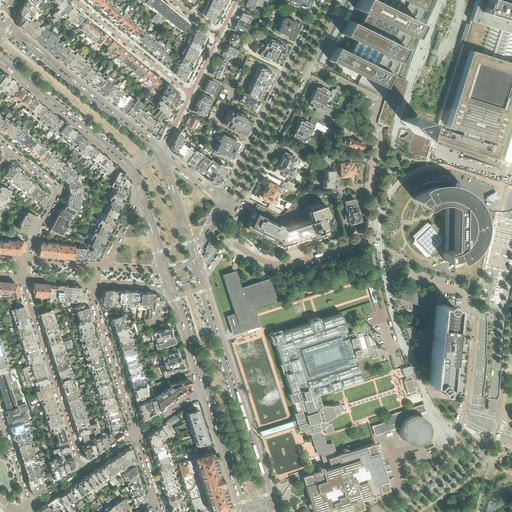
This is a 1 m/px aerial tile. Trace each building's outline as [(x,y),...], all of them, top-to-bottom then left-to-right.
[(21,29),(31,17),(36,10),(37,10),(25,0),(17,15),(16,22),(18,23),(17,26),(21,29)] [(44,11),(45,9),(39,4),(38,3),(34,0),(24,0),(25,0),(37,10),(36,9),(38,6),(44,11)] [(47,2),(44,0),(34,0),(38,3),(39,4),(45,9),(49,4),(47,2)] [(64,0),(60,0),(55,6),(53,9),(55,11),(52,15),(54,18),(58,13),(66,3),(64,1),(64,0)] [(100,10),(101,10),(109,0),(101,0),(97,6),(99,8),(99,9),(100,10)] [(106,14),(114,4),(109,0),(101,10),(106,14)] [(180,22),(183,18),(181,17),(172,9),(171,9),(170,8),(171,7),(167,4),(166,5),(165,4),(165,3),(160,0),(158,0),(155,4),(153,2),(150,6),(152,8),(157,12),(156,13),(157,13),(155,15),(151,20),(159,26),(163,21),(162,21),(164,19),(173,26),(175,28),(176,28),(179,24),(177,23),(178,21),(180,22)] [(222,6),(222,4),(213,0),(209,0),(209,1),(208,0),(206,3),(207,4),(219,10),(220,8),(222,7),(222,6)] [(247,0),(248,0),(245,6),(251,10),(251,8),(253,3),(260,6),(262,0),(247,0)] [(281,0),(304,11),(305,8),(309,1),(309,0),(281,0)] [(336,46),(329,60),(361,76),(357,85),(394,104),(399,107),(400,106),(405,87),(431,0),(374,0),(374,1),(371,0),(358,0),(354,8),(364,13),(358,25),(348,20),(342,34),(355,41),(349,53),(336,46)] [(511,0),(431,0),(405,87),(400,106),(403,107),(411,109),(421,112),(433,116),(432,119),(431,123),(424,145),(429,147),(432,139),(433,139),(434,139),(437,140),(444,142),(448,144),(464,149),(478,153),(482,155),(486,156),(492,158),(495,159),(497,159),(511,112),(511,0)] [(63,17),(72,6),(69,4),(68,5),(66,3),(58,13),(54,18),(53,19),(51,21),(54,24),(55,21),(61,15),(63,17)] [(111,17),(111,18),(119,8),(114,4),(106,14),(108,16),(108,17),(109,17),(111,17)] [(219,10),(207,4),(206,7),(205,6),(203,9),(204,9),(217,15),(217,13),(219,13),(220,11),(219,10)] [(63,17),(68,21),(71,16),(75,17),(79,13),(74,9),(74,8),(72,6),(63,17)] [(115,21),(123,11),(119,8),(111,18),(115,21)] [(217,15),(204,9),(203,12),(202,11),(201,14),(213,23),(215,19),(216,19),(217,17),(217,15)] [(120,25),(128,15),(123,11),(115,21),(117,23),(118,24),(119,25),(120,25)] [(65,25),(65,26),(67,27),(71,23),(75,27),(84,16),(81,14),(80,14),(79,13),(75,17),(71,16),(68,21),(65,25)] [(248,23),(251,17),(242,13),(240,17),(237,16),(236,17),(239,19),(248,23)] [(120,25),(125,29),(133,19),(128,15),(120,25)] [(295,28),(297,24),(296,23),(296,22),(296,21),(295,21),(294,21),(293,21),(292,21),(284,17),(284,16),(284,15),(283,15),(282,15),(282,16),(281,16),(281,17),(282,18),(281,19),(280,18),(274,30),(281,33),(290,38),(293,32),(294,31),(294,30),(295,30),(295,29),(295,28)] [(28,35),(38,23),(31,17),(21,29),(28,35)] [(79,34),(89,23),(89,22),(84,18),(75,29),(80,33),(79,34)] [(179,24),(176,28),(178,29),(181,32),(187,24),(188,23),(184,20),(182,19),(183,18),(180,22),(178,21),(177,23),(179,24)] [(129,33),(137,23),(133,19),(125,29),(127,31),(127,32),(128,33),(129,33)] [(235,28),(234,30),(242,34),(243,32),(247,25),(238,21),(234,28),(235,28)] [(33,39),(43,27),(38,23),(28,35),(31,37),(32,37),(34,38),(33,39)] [(83,38),(93,26),(89,23),(79,34),(83,38)] [(129,33),(134,36),(142,27),(137,23),(129,33)] [(87,41),(97,30),(93,26),(83,38),(87,41)] [(40,45),(50,33),(43,27),(33,39),(36,42),(38,41),(39,42),(38,43),(40,45)] [(134,36),(138,40),(146,31),(142,27),(134,36)] [(193,36),(205,42),(206,39),(205,38),(206,36),(197,28),(196,28),(193,36)] [(91,44),(100,33),(97,30),(87,41),(91,44)] [(143,44),(151,35),(146,31),(138,40),(143,44)] [(47,50),(57,38),(50,33),(40,45),(44,48),(47,50)] [(100,33),(91,44),(92,43),(97,47),(101,42),(101,44),(104,47),(106,46),(107,46),(112,41),(106,36),(102,33),(101,33),(100,33)] [(235,45),(238,38),(237,38),(238,35),(233,34),(232,36),(231,35),(228,41),(229,42),(228,44),(232,46),(233,44),(235,45)] [(143,44),(148,48),(152,43),(155,38),(151,35),(143,44)] [(203,45),(205,42),(193,36),(191,39),(189,38),(188,40),(201,47),(202,45),(203,45)] [(262,44),(282,54),(283,51),(284,51),(286,48),(285,48),(285,47),(279,44),(279,43),(276,41),(275,41),(274,41),(266,37),(264,41),(262,44)] [(47,50),(53,55),(62,43),(64,41),(65,39),(65,38),(61,42),(57,38),(47,50)] [(152,51),(160,42),(155,38),(152,43),(148,48),(152,51)] [(201,47),(188,40),(184,39),(183,41),(186,43),(188,44),(187,47),(199,53),(201,50),(200,49),(201,47)] [(110,54),(116,45),(114,44),(114,43),(112,41),(107,46),(106,48),(108,50),(105,53),(108,56),(110,54)] [(152,51),(157,55),(165,46),(160,42),(152,51)] [(59,60),(69,48),(62,43),(53,55),(59,60)] [(282,54),(262,44),(260,43),(259,44),(258,46),(258,47),(257,47),(256,50),(255,49),(253,52),(255,53),(254,53),(259,55),(259,56),(260,57),(261,57),(261,56),(262,57),(262,58),(262,59),(265,60),(265,59),(266,59),(270,61),(272,62),(273,62),(277,64),(278,63),(279,63),(279,62),(279,61),(280,61),(280,60),(280,59),(282,54)] [(233,58),(237,50),(228,45),(226,44),(226,45),(224,44),(223,46),(225,47),(223,52),(222,56),(228,59),(230,56),(233,58)] [(115,59),(122,50),(120,48),(120,47),(118,45),(117,46),(117,45),(116,45),(110,54),(113,56),(112,57),(114,59),(115,59)] [(162,59),(168,51),(164,47),(165,46),(157,55),(162,59)] [(198,56),(199,53),(187,47),(186,50),(184,49),(182,51),(196,58),(197,56),(198,56)] [(65,64),(74,53),(69,48),(59,60),(62,63),(64,63),(65,64)] [(116,60),(120,63),(127,54),(127,53),(125,51),(124,52),(122,50),(115,59),(114,59),(113,60),(111,62),(111,63),(112,64),(114,61),(115,62),(116,60)] [(196,58),(182,51),(181,54),(183,55),(182,58),(194,64),(195,61),(195,60),(196,58)] [(69,67),(71,69),(80,57),(74,53),(65,64),(65,65),(68,67),(69,67)] [(125,68),(133,58),(132,58),(133,57),(130,56),(127,54),(120,63),(125,68)] [(76,73),(85,61),(80,57),(71,69),(71,70),(73,71),(74,71),(76,73)] [(215,63),(225,68),(224,67),(225,64),(228,65),(231,66),(231,65),(231,64),(221,59),(218,57),(217,59),(216,59),(215,62),(215,63)] [(125,68),(131,72),(138,63),(138,62),(136,60),(135,60),(133,58),(125,68)] [(194,64),(182,58),(180,61),(178,60),(177,62),(190,69),(191,67),(192,67),(194,64)] [(17,60),(14,64),(21,69),(22,70),(25,66),(17,60)] [(82,77),(91,66),(85,61),(76,73),(76,74),(78,76),(80,76),(82,77)] [(189,71),(190,69),(177,62),(175,65),(177,66),(176,68),(176,69),(188,75),(190,72),(189,71)] [(139,78),(146,69),(143,67),(144,67),(140,64),(138,63),(131,72),(137,78),(134,81),(135,82),(139,78)] [(225,68),(215,63),(214,65),(212,68),(213,68),(212,68),(223,73),(225,68)] [(85,80),(87,82),(96,70),(98,68),(93,64),(91,66),(82,77),(82,79),(84,80),(85,80)] [(254,77),(267,83),(268,81),(269,81),(271,78),(270,77),(272,73),(271,72),(271,71),(269,69),(267,70),(264,69),(265,68),(261,66),(260,67),(259,66),(254,76),(254,77)] [(187,77),(188,75),(176,69),(176,68),(174,67),(172,71),(175,72),(174,74),(184,82),(186,78),(187,77)] [(221,78),(223,73),(212,68),(211,70),(209,73),(210,73),(210,74),(217,77),(219,78),(221,78)] [(143,83),(151,73),(149,71),(147,69),(147,70),(146,69),(139,78),(143,80),(142,81),(143,83)] [(92,86),(102,75),(96,70),(87,82),(87,83),(89,85),(91,85),(92,86)] [(146,83),(149,86),(152,83),(156,77),(156,76),(154,74),(153,75),(151,73),(143,83),(145,84),(146,83)] [(0,93),(2,91),(0,89),(8,79),(9,77),(6,75),(5,76),(3,74),(3,75),(0,78),(0,93)] [(96,89),(98,90),(107,79),(102,75),(92,86),(93,88),(94,89),(96,89)] [(250,84),(250,85),(263,92),(264,90),(265,90),(265,89),(268,83),(267,83),(254,77),(250,85),(250,84)] [(5,93),(14,83),(14,82),(11,80),(10,80),(8,79),(0,89),(2,91),(5,93)] [(103,95),(112,84),(107,79),(98,90),(98,92),(100,94),(101,93),(103,95)] [(221,86),(216,83),(209,80),(203,91),(215,97),(221,86)] [(109,99),(118,88),(119,87),(122,83),(120,81),(117,84),(115,86),(112,84),(103,95),(103,96),(105,98),(107,98),(109,99)] [(5,98),(8,101),(19,87),(20,86),(16,83),(15,84),(14,83),(5,93),(7,95),(5,98)] [(165,90),(176,98),(177,99),(178,97),(178,95),(177,95),(178,93),(167,84),(165,87),(167,88),(165,90)] [(250,85),(245,94),(258,101),(259,99),(261,99),(262,96),(261,95),(262,95),(262,94),(263,93),(263,92),(250,85)] [(340,93),(343,88),(336,85),(334,90),(337,92),(340,93)] [(314,90),(312,94),(325,101),(328,102),(330,98),(329,97),(330,94),(330,93),(330,92),(326,90),(326,89),(321,87),(319,86),(318,88),(317,87),(316,88),(315,89),(314,90)] [(19,100),(25,92),(25,91),(24,90),(23,89),(22,89),(19,87),(8,101),(9,102),(12,98),(14,99),(15,97),(19,100)] [(112,102),(114,104),(123,92),(125,90),(123,88),(121,91),(118,88),(109,99),(109,101),(111,102),(112,102)] [(174,100),(176,98),(165,90),(164,89),(162,92),(163,94),(162,95),(173,104),(174,104),(175,102),(175,101),(174,100)] [(258,101),(245,94),(243,94),(245,91),(240,89),(239,92),(236,99),(235,102),(243,105),(243,107),(247,109),(248,107),(250,108),(251,109),(253,110),(254,108),(255,105),(256,106),(258,105),(259,102),(258,101)] [(23,107),(31,97),(31,96),(31,95),(29,94),(28,94),(25,92),(19,100),(17,102),(15,104),(16,105),(16,104),(18,103),(23,107)] [(117,106),(119,108),(128,97),(123,92),(114,104),(114,105),(116,106),(117,106)] [(201,93),(198,99),(210,105),(213,99),(209,97),(201,93)] [(316,109),(312,116),(320,119),(327,123),(336,127),(337,125),(338,123),(327,117),(331,109),(323,105),(322,105),(325,101),(312,94),(309,99),(310,99),(309,102),(309,103),(310,104),(309,105),(311,106),(316,109)] [(171,106),(173,104),(162,95),(161,95),(159,97),(161,99),(159,101),(170,110),(171,110),(172,108),(172,107),(171,106)] [(28,112),(37,102),(35,100),(35,99),(33,97),(31,97),(23,107),(23,108),(28,112)] [(130,118),(140,106),(141,104),(135,99),(134,101),(128,97),(119,108),(121,109),(121,111),(130,118)] [(197,98),(195,104),(196,104),(196,105),(196,106),(206,111),(210,113),(214,106),(210,105),(198,99),(197,98)] [(28,112),(33,117),(42,106),(40,105),(40,103),(38,101),(37,102),(28,112)] [(170,110),(159,101),(158,101),(156,104),(157,104),(156,106),(160,110),(162,111),(166,115),(167,116),(167,115),(168,115),(169,114),(169,112),(168,111),(170,110)] [(385,101),(377,123),(389,127),(387,135),(398,138),(410,142),(409,144),(408,148),(409,151),(411,153),(412,154),(419,156),(426,158),(429,147),(424,145),(431,123),(432,119),(433,116),(421,112),(411,109),(403,107),(400,106),(399,106),(398,105),(398,106),(398,107),(386,101),(385,101)] [(39,121),(48,110),(46,109),(46,108),(44,106),(42,106),(33,117),(39,121)] [(136,121),(145,110),(140,106),(130,118),(133,120),(134,120),(136,121)] [(203,117),(206,111),(196,106),(195,106),(192,111),(196,113),(197,115),(198,116),(199,115),(203,117)] [(39,121),(44,126),(47,122),(53,115),(51,113),(51,112),(49,110),(48,110),(39,121)] [(140,124),(141,126),(150,115),(145,110),(136,121),(136,123),(138,125),(140,124)] [(145,129),(147,130),(156,119),(162,111),(160,110),(154,116),(155,117),(154,117),(150,115),(141,126),(142,127),(144,129),(145,129)] [(248,124),(250,120),(243,116),(244,116),(237,113),(230,110),(227,115),(227,114),(224,119),(225,120),(223,122),(222,125),(229,128),(228,128),(236,132),(236,131),(238,132),(243,134),(244,132),(245,130),(246,130),(249,125),(248,124)] [(166,115),(162,111),(156,119),(147,130),(147,132),(148,133),(150,133),(152,134),(151,135),(154,137),(156,137),(156,136),(158,136),(159,134),(158,133),(160,129),(161,129),(162,127),(161,127),(161,126),(161,123),(159,122),(163,117),(164,118),(166,115)] [(44,126),(50,130),(56,122),(58,119),(57,118),(57,116),(54,115),(53,115),(47,122),(44,126)] [(193,129),(199,118),(194,116),(193,118),(189,116),(184,125),(193,129)] [(295,128),(307,134),(309,136),(310,135),(311,136),(311,135),(312,135),(313,133),(313,132),(313,131),(312,130),(314,127),(314,126),(316,122),(318,123),(321,125),(325,127),(327,123),(320,119),(312,116),(311,118),(309,123),(307,122),(307,121),(305,119),(304,121),(300,119),(299,119),(297,123),(297,124),(297,125),(296,126),(295,128)] [(5,118),(3,119),(0,123),(0,132),(1,132),(10,122),(5,118)] [(56,134),(65,123),(60,119),(58,119),(56,122),(50,130),(55,134),(56,134)] [(7,135),(8,135),(15,125),(11,121),(10,122),(1,132),(4,134),(5,134),(7,135)] [(70,127),(65,123),(56,134),(60,137),(57,141),(58,142),(70,127)] [(12,139),(21,129),(16,125),(15,125),(8,135),(9,136),(9,137),(12,139)] [(62,139),(67,143),(76,132),(70,127),(58,142),(59,143),(62,139)] [(219,128),(214,139),(217,141),(218,141),(217,144),(226,149),(228,146),(235,149),(236,147),(237,147),(238,145),(238,144),(238,143),(238,142),(235,140),(233,140),(232,140),(220,134),(220,135),(219,134),(222,129),(219,128)] [(305,138),(307,134),(295,128),(294,130),(293,132),(293,133),(291,134),(290,136),(291,137),(294,139),(304,144),(305,143),(304,142),(306,138),(305,138)] [(363,144),(362,144),(362,143),(359,142),(358,142),(358,140),(353,138),(352,140),(348,139),(350,130),(344,128),(341,135),(346,137),(345,140),(345,139),(344,143),(344,144),(346,145),(351,147),(350,148),(351,148),(351,149),(354,150),(354,149),(355,150),(356,148),(359,149),(360,149),(361,148),(362,149),(363,144)] [(16,141),(18,143),(26,133),(21,129),(12,139),(15,142),(16,141)] [(173,153),(174,153),(183,142),(185,140),(181,137),(182,136),(182,134),(178,131),(172,143),(173,144),(171,146),(172,148),(172,149),(172,151),(174,152),(173,153)] [(69,151),(81,136),(76,132),(67,143),(71,146),(68,150),(69,151)] [(22,148),(31,137),(26,133),(18,143),(19,144),(20,146),(22,148)] [(87,141),(81,136),(69,151),(70,151),(73,148),(77,151),(87,141)] [(28,151),(36,141),(31,137),(22,148),(25,150),(26,150),(28,151)] [(30,154),(32,156),(40,145),(36,141),(28,151),(29,152),(30,154)] [(83,156),(91,146),(89,144),(90,143),(87,141),(77,151),(80,154),(82,155),(79,159),(80,160),(83,156)] [(210,141),(210,142),(212,143),(212,145),(216,147),(215,147),(214,151),(221,155),(221,154),(222,155),(222,154),(230,159),(233,153),(234,153),(236,150),(236,149),(235,149),(228,146),(226,149),(217,144),(212,141),(211,141),(210,141)] [(179,158),(189,146),(183,142),(174,153),(179,158)] [(179,158),(185,162),(194,151),(191,148),(192,147),(192,146),(190,144),(189,146),(179,158)] [(38,159),(46,149),(47,147),(45,145),(44,147),(40,145),(32,156),(35,158),(36,158),(38,159)] [(88,161),(97,150),(95,149),(95,147),(93,146),(91,146),(83,156),(86,159),(87,160),(86,160),(82,164),(85,165),(88,161)] [(185,162),(190,166),(203,150),(201,148),(197,152),(196,153),(194,151),(185,162)] [(42,164),(51,153),(46,149),(38,159),(40,161),(40,162),(42,164)] [(94,166),(103,155),(101,153),(100,152),(98,150),(97,150),(88,161),(91,164),(92,163),(93,163),(90,167),(92,168),(94,166)] [(199,172),(209,159),(211,156),(203,150),(190,166),(194,169),(195,168),(199,172)] [(46,166),(48,167),(56,157),(57,156),(60,152),(59,152),(55,156),(51,153),(42,164),(45,166),(46,166)] [(279,161),(294,168),(295,169),(299,160),(293,157),(294,157),(290,155),(290,156),(284,153),(283,153),(282,154),(281,155),(281,156),(279,161)] [(100,169),(108,159),(106,158),(106,156),(104,155),(103,155),(94,166),(97,168),(98,167),(100,169)] [(52,172),(61,161),(56,157),(48,167),(50,169),(50,170),(52,172)] [(114,179),(113,180),(127,186),(129,182),(128,179),(127,179),(127,177),(124,172),(122,170),(120,168),(115,164),(114,164),(112,162),(112,161),(109,159),(108,159),(100,169),(100,170),(99,170),(100,172),(101,173),(103,173),(103,172),(105,173),(102,177),(103,178),(105,175),(111,169),(117,172),(116,175),(115,175),(113,178),(114,179)] [(207,177),(218,164),(216,162),(215,163),(209,159),(199,172),(203,174),(203,173),(207,177)] [(58,176),(59,175),(66,165),(61,161),(52,172),(55,174),(56,174),(58,176)] [(293,171),(294,168),(279,161),(277,165),(276,165),(275,167),(276,168),(276,169),(278,170),(281,172),(285,175),(284,177),(288,179),(290,176),(293,177),(296,172),(294,171),(293,171)] [(62,180),(73,172),(71,169),(67,166),(69,164),(68,163),(66,165),(67,165),(66,166),(66,165),(59,175),(60,176),(60,177),(62,180)] [(353,173),(353,166),(351,166),(351,163),(339,163),(340,177),(342,177),(342,178),(346,178),(346,177),(350,176),(351,175),(351,173),(353,173)] [(8,180),(16,169),(14,167),(13,167),(10,164),(3,176),(8,180)] [(218,164),(207,177),(206,178),(206,180),(209,181),(210,181),(216,186),(217,185),(219,183),(219,182),(219,181),(220,180),(221,180),(222,177),(222,176),(223,174),(224,173),(226,169),(226,167),(222,165),(220,166),(218,164)] [(13,184),(21,174),(19,172),(19,171),(16,169),(8,180),(11,182),(9,183),(10,184),(7,189),(8,189),(13,184)] [(332,171),(328,172),(328,170),(324,170),(324,179),(322,179),(323,187),(331,187),(331,179),(333,179),(332,171)] [(66,182),(66,183),(82,176),(81,174),(78,175),(78,177),(77,177),(75,174),(73,172),(62,180),(64,182),(65,182),(66,182)] [(13,184),(17,187),(26,177),(24,175),(22,175),(21,174),(13,184)] [(66,186),(67,189),(80,185),(80,182),(79,182),(78,179),(79,178),(79,179),(83,177),(82,176),(66,183),(67,184),(66,186)] [(22,191),(30,181),(29,180),(29,179),(26,177),(17,187),(22,191)] [(112,182),(110,186),(125,193),(127,189),(126,188),(127,186),(113,180),(112,182)] [(22,191),(27,195),(36,184),(33,183),(32,183),(30,181),(22,191)] [(265,188),(265,190),(277,196),(279,192),(280,193),(282,194),(284,191),(286,188),(288,189),(288,188),(290,189),(291,186),(286,183),(285,186),(284,188),(281,187),(280,189),(278,188),(279,186),(273,183),(272,185),(268,183),(267,186),(265,187),(265,188)] [(32,199),(40,189),(38,188),(38,186),(36,184),(27,195),(32,199)] [(12,191),(8,189),(7,189),(4,187),(0,185),(0,192),(8,197),(12,191)] [(81,190),(80,185),(67,189),(67,192),(69,193),(68,194),(87,194),(87,192),(82,192),(81,190)] [(125,193),(110,186),(108,185),(107,186),(111,188),(113,189),(110,194),(123,200),(125,197),(124,195),(125,193)] [(458,255),(461,253),(464,251),(467,248),(469,245),(472,241),(473,238),(474,234),(475,231),(476,227),(476,223),(475,219),(475,215),(474,212),(472,208),(470,205),(469,203),(466,200),(464,197),(461,195),(457,193),(454,191),(452,190),(449,189),(445,188),(441,188),(438,188),(435,188),(431,189),(427,190),(424,192),(421,193),(418,195),(414,198),(413,199),(419,205),(420,203),(421,204),(421,205),(423,207),(425,209),(427,207),(429,206),(432,204),(435,204),(438,203),(441,203),(442,203),(445,204),(445,214),(445,236),(432,223),(429,225),(428,224),(412,238),(413,239),(413,240),(412,240),(427,256),(428,254),(431,257),(441,246),(444,244),(445,244),(444,250),(443,250),(444,252),(443,253),(443,260),(447,260),(451,259),(453,258),(453,259),(452,259),(454,267),(459,266),(463,264),(458,255)] [(37,203),(46,192),(43,190),(42,191),(40,189),(32,199),(34,201),(34,202),(36,204),(37,203)] [(277,196),(265,190),(264,191),(263,191),(263,192),(263,193),(263,194),(262,196),(261,197),(265,199),(265,201),(270,204),(268,207),(269,208),(275,211),(276,208),(274,207),(276,204),(275,204),(277,200),(275,200),(277,196)] [(338,191),(332,192),(334,201),(339,199),(339,198),(342,197),(341,193),(338,193),(338,191)] [(0,199),(6,203),(8,197),(0,192),(0,199)] [(48,194),(46,192),(37,203),(43,208),(49,197),(48,196),(48,194)] [(123,200),(110,194),(106,192),(106,193),(110,195),(109,196),(110,197),(109,201),(121,207),(123,204),(122,202),(123,200)] [(495,200),(492,193),(485,197),(486,198),(485,199),(487,202),(488,202),(489,203),(495,200)] [(66,199),(79,202),(80,196),(87,196),(87,194),(68,194),(68,195),(67,196),(66,199)] [(78,206),(79,202),(66,199),(65,202),(66,203),(65,205),(76,210),(78,206)] [(118,214),(121,207),(109,201),(106,199),(105,200),(108,202),(105,207),(117,213),(118,214)] [(358,216),(355,204),(354,200),(354,199),(343,201),(346,214),(344,215),(345,219),(347,219),(349,224),(350,224),(351,225),(352,224),(353,224),(354,223),(353,222),(354,222),(359,221),(359,219),(360,218),(360,216),(358,215),(358,216)] [(117,213),(105,207),(100,204),(100,206),(102,207),(105,208),(102,213),(114,219),(116,219),(117,216),(116,215),(117,213)] [(331,235),(326,221),(322,222),(322,220),(323,219),(322,217),(329,215),(327,210),(326,210),(324,204),(320,206),(319,204),(309,207),(310,209),(307,210),(306,213),(308,219),(310,220),(311,219),(311,221),(308,222),(308,221),(302,223),(301,221),(282,227),(280,226),(280,225),(260,216),(261,215),(260,213),(255,211),(253,211),(252,210),(250,209),(248,213),(252,215),(247,224),(246,224),(245,226),(245,228),(257,233),(256,234),(257,235),(257,236),(261,238),(262,237),(263,238),(263,237),(277,243),(277,245),(279,245),(281,245),(284,247),(288,245),(288,243),(290,243),(292,242),(292,244),(293,243),(296,244),(297,242),(306,239),(308,243),(317,240),(318,240),(328,236),(331,235)] [(61,210),(72,215),(72,216),(73,216),(76,210),(65,205),(64,206),(63,207),(61,210)] [(58,213),(57,215),(69,221),(69,220),(70,220),(72,216),(72,215),(61,210),(60,209),(59,210),(58,211),(58,213)] [(20,226),(18,229),(20,230),(21,230),(22,231),(23,232),(28,234),(29,234),(37,218),(29,213),(23,210),(19,219),(22,220),(19,225),(20,226)] [(114,219),(102,213),(99,211),(98,212),(102,214),(99,219),(111,226),(112,225),(114,223),(113,221),(114,219)] [(50,229),(51,230),(56,233),(58,234),(60,235),(62,232),(63,232),(67,224),(66,224),(68,221),(69,221),(57,215),(50,229)] [(111,226),(99,219),(94,216),(93,218),(97,220),(96,221),(94,225),(108,232),(109,232),(111,229),(110,228),(111,226)] [(108,232),(94,225),(93,224),(92,225),(96,227),(93,232),(105,238),(106,238),(108,235),(107,234),(108,232)] [(104,240),(105,238),(93,232),(89,230),(88,231),(93,233),(92,235),(90,234),(88,238),(103,245),(105,241),(104,240)] [(100,251),(103,245),(88,238),(86,236),(85,237),(89,240),(87,244),(87,245),(93,248),(100,251)] [(16,239),(15,241),(14,254),(19,254),(25,244),(16,239)] [(0,241),(0,247),(0,253),(14,254),(15,241),(0,240),(0,241)] [(213,248),(215,244),(209,241),(207,245),(205,249),(208,251),(212,252),(213,248)] [(37,256),(55,257),(55,245),(56,245),(56,244),(39,243),(38,244),(37,256)] [(72,259),(73,248),(73,246),(56,245),(55,245),(55,257),(55,258),(72,259)] [(97,257),(100,251),(93,248),(91,251),(87,251),(86,260),(97,261),(98,259),(97,257)] [(233,271),(222,275),(229,297),(236,320),(232,322),(231,322),(235,334),(235,332),(236,331),(240,330),(244,329),(257,324),(258,324),(255,315),(255,314),(254,314),(252,307),(259,305),(261,305),(262,304),(275,300),(275,301),(276,301),(269,280),(267,281),(267,280),(265,281),(264,281),(264,282),(263,282),(263,281),(262,281),(260,281),(243,287),(239,288),(237,281),(234,270),(233,270),(233,271)] [(0,281),(0,295),(7,296),(8,298),(7,299),(8,302),(9,301),(8,298),(19,295),(17,285),(14,283),(13,283),(0,281)] [(33,296),(39,297),(40,284),(32,283),(31,292),(33,292),(33,296)] [(47,298),(48,286),(48,284),(40,284),(39,297),(40,297),(47,298)] [(373,284),(368,286),(373,302),(378,301),(373,284)] [(47,300),(54,300),(55,285),(51,285),(50,286),(48,286),(47,298),(47,300)] [(67,309),(68,287),(67,286),(61,286),(60,301),(66,301),(66,305),(66,309),(67,309)] [(69,302),(74,302),(75,287),(72,286),(71,287),(68,287),(67,309),(68,306),(69,306),(69,302)] [(402,286),(397,299),(426,308),(430,294),(402,286)] [(83,304),(85,305),(88,306),(87,302),(83,289),(81,289),(80,302),(81,302),(80,305),(83,304)] [(109,305),(116,305),(117,291),(116,290),(114,289),(112,290),(112,291),(110,290),(109,305)] [(109,305),(110,290),(107,290),(105,290),(103,292),(102,297),(100,297),(99,299),(100,302),(102,302),(101,304),(102,304),(103,305),(105,305),(106,305),(109,305)] [(138,307),(139,292),(137,291),(135,291),(134,292),(131,292),(130,307),(130,309),(133,309),(133,307),(138,307)] [(138,307),(145,308),(146,293),(139,292),(138,307)] [(148,319),(151,318),(153,296),(153,294),(150,293),(149,292),(147,292),(146,293),(145,308),(149,308),(148,312),(149,312),(148,315),(148,319)] [(153,296),(151,318),(154,317),(155,314),(161,314),(161,311),(162,312),(163,310),(164,308),(162,306),(161,306),(162,301),(160,299),(157,299),(157,296),(153,296)] [(433,334),(428,385),(432,385),(436,390),(441,386),(445,386),(450,336),(449,335),(449,333),(450,333),(450,332),(450,331),(450,329),(451,329),(453,308),(453,307),(449,307),(445,302),(440,306),(436,305),(434,330),(433,334)] [(91,314),(88,306),(85,305),(86,307),(84,308),(83,304),(80,305),(74,307),(78,318),(91,314)] [(11,313),(12,316),(24,312),(25,311),(24,309),(23,308),(22,306),(16,308),(14,309),(13,309),(11,310),(10,310),(9,310),(10,313),(11,313)] [(47,318),(53,316),(52,313),(50,313),(49,310),(46,311),(39,313),(38,314),(41,323),(48,321),(47,318)] [(13,319),(14,322),(27,318),(26,315),(25,314),(24,312),(12,316),(11,316),(7,317),(8,319),(9,319),(10,319),(11,319),(13,319)] [(380,347),(379,344),(378,344),(374,332),(375,332),(375,331),(374,329),(373,329),(371,330),(369,331),(369,330),(368,327),(368,326),(369,326),(367,322),(361,324),(362,328),(351,331),(351,332),(346,334),(340,314),(340,313),(319,319),(318,318),(316,317),(309,319),(308,322),(307,322),(308,323),(280,332),(279,330),(270,333),(269,335),(272,344),(274,344),(280,364),(279,364),(282,373),(283,373),(290,393),(288,394),(291,403),(293,402),(296,412),(294,413),(293,413),(294,418),(293,418),(293,419),(293,420),(292,420),(292,421),(277,425),(274,426),(260,431),(259,431),(259,432),(258,432),(259,433),(260,434),(260,435),(260,436),(262,436),(276,432),(279,431),(294,426),(295,426),(295,427),(296,427),(297,427),(299,432),(304,430),(304,432),(306,431),(307,433),(308,433),(309,433),(319,430),(323,428),(325,434),(327,433),(332,431),(330,423),(327,424),(326,421),(329,420),(329,419),(330,418),(331,418),(330,417),(333,417),(332,416),(334,416),(334,415),(337,414),(338,413),(342,412),(343,412),(342,411),(343,410),(343,409),(342,406),(342,405),(341,405),(340,405),(340,404),(335,405),(332,406),(331,406),(329,406),(327,406),(327,405),(326,406),(325,406),(324,405),(321,406),(320,402),(317,394),(329,391),(330,393),(340,389),(341,389),(340,387),(342,386),(362,380),(361,379),(355,359),(359,358),(360,357),(360,358),(371,355),(372,358),(377,356),(378,356),(377,353),(376,353),(376,352),(375,349),(375,348),(376,348),(377,348),(378,348),(379,348),(380,347)] [(78,324),(90,321),(91,320),(91,318),(92,318),(91,314),(78,318),(79,321),(77,321),(78,324)] [(111,326),(125,321),(123,315),(122,314),(121,314),(118,315),(119,316),(117,317),(111,319),(111,321),(110,323),(111,326)] [(43,329),(54,325),(53,322),(55,322),(53,316),(47,318),(48,321),(41,323),(43,329)] [(24,328),(29,327),(30,327),(29,323),(28,323),(28,321),(27,318),(14,322),(16,327),(23,325),(24,328)] [(77,327),(79,330),(92,327),(92,325),(92,323),(90,323),(90,321),(78,324),(76,325),(72,326),(73,329),(77,327)] [(127,327),(125,321),(111,326),(112,328),(114,329),(115,331),(127,327)] [(19,336),(31,333),(31,332),(31,329),(30,329),(29,327),(24,328),(23,325),(16,327),(19,336)] [(52,333),(58,331),(57,328),(55,329),(54,325),(43,329),(46,338),(53,336),(52,333)] [(150,343),(172,336),(171,331),(172,331),(171,329),(170,328),(169,328),(168,326),(165,328),(165,329),(157,332),(157,331),(156,331),(153,331),(153,332),(152,333),(150,334),(151,339),(149,340),(150,343)] [(92,327),(79,330),(78,331),(79,334),(77,335),(77,334),(76,335),(76,336),(77,338),(78,337),(92,333),(93,333),(92,331),(93,330),(92,327)] [(129,334),(127,327),(115,331),(115,334),(114,335),(115,338),(129,334)] [(46,338),(48,344),(58,340),(57,337),(60,337),(58,331),(52,333),(53,336),(46,338)] [(28,340),(33,338),(32,336),(33,335),(32,333),(31,333),(19,336),(22,345),(29,343),(28,340)] [(80,340),(81,343),(94,339),(95,338),(94,336),(93,335),(92,333),(78,337),(79,340),(80,340)] [(131,340),(129,334),(115,338),(116,341),(118,342),(119,344),(131,340)] [(172,336),(150,343),(148,343),(150,348),(152,347),(153,346),(153,345),(154,345),(156,349),(164,346),(165,347),(167,346),(168,345),(170,345),(171,345),(171,346),(173,345),(174,345),(173,343),(174,343),(174,342),(175,342),(174,339),(173,339),(172,336)] [(22,345),(24,351),(36,347),(36,346),(35,344),(34,344),(34,342),(34,341),(33,338),(28,340),(29,343),(22,345)] [(82,346),(83,350),(96,346),(97,345),(96,342),(95,342),(94,339),(81,343),(80,344),(81,347),(82,346)] [(48,344),(50,350),(63,346),(62,344),(63,343),(64,345),(71,343),(70,341),(70,340),(69,340),(63,342),(59,343),(59,342),(58,340),(48,344)] [(133,346),(131,340),(119,344),(119,346),(118,348),(119,350),(133,346)] [(52,356),(62,353),(61,349),(65,348),(65,349),(72,347),(71,343),(64,345),(65,347),(63,348),(63,346),(50,350),(52,356)] [(84,353),(85,356),(98,352),(99,351),(98,349),(97,348),(96,346),(83,350),(82,350),(83,353),(84,353)] [(135,353),(133,346),(119,350),(120,353),(122,354),(123,357),(135,353)] [(22,361),(27,360),(34,358),(33,354),(37,353),(37,351),(37,350),(37,348),(36,347),(24,351),(25,354),(22,355),(22,358),(21,358),(22,359),(22,361)] [(87,362),(100,358),(101,357),(100,355),(99,354),(98,352),(85,356),(84,356),(85,359),(86,359),(87,362)] [(28,366),(41,362),(40,358),(39,356),(38,353),(37,353),(33,354),(34,358),(27,360),(28,366)] [(52,356),(55,365),(62,363),(61,359),(66,357),(65,355),(63,356),(62,353),(52,356)] [(137,358),(135,353),(123,357),(123,358),(122,360),(123,363),(137,358)] [(179,360),(178,357),(179,357),(180,355),(179,353),(178,353),(177,353),(176,353),(169,355),(168,354),(165,355),(165,356),(162,357),(164,365),(179,360)] [(57,371),(67,367),(66,364),(68,364),(67,361),(68,361),(67,357),(66,358),(66,357),(61,359),(62,363),(55,365),(57,371)] [(88,366),(89,369),(102,365),(103,364),(102,361),(101,361),(100,358),(87,362),(86,363),(87,366),(88,366)] [(139,364),(137,358),(123,363),(124,366),(126,366),(126,369),(139,364)] [(183,369),(181,364),(182,364),(182,362),(181,361),(180,360),(180,359),(179,360),(164,365),(160,366),(165,380),(171,378),(170,374),(179,371),(183,369)] [(22,385),(25,384),(46,378),(41,363),(41,362),(28,366),(20,368),(17,370),(21,380),(22,385)] [(0,373),(5,372),(10,371),(9,367),(8,368),(7,365),(8,365),(8,364),(0,366),(0,373)] [(141,371),(139,364),(126,369),(127,371),(126,372),(127,375),(141,371)] [(91,375),(104,371),(105,370),(104,367),(103,367),(102,365),(89,369),(90,372),(91,375)] [(415,380),(415,379),(414,375),(413,375),(413,374),(411,366),(402,368),(405,376),(406,378),(405,378),(406,379),(403,380),(407,390),(408,394),(410,393),(411,395),(416,393),(417,392),(417,393),(419,392),(418,388),(417,388),(417,387),(418,387),(416,380),(415,380)] [(65,378),(64,375),(71,372),(70,370),(68,370),(67,367),(57,371),(59,380),(65,378)] [(93,381),(106,377),(107,376),(106,374),(105,373),(104,371),(91,375),(92,378),(93,381)] [(129,382),(144,377),(143,374),(142,374),(141,371),(127,375),(126,376),(127,379),(128,379),(129,382)] [(6,373),(5,372),(0,373),(0,389),(7,410),(6,410),(6,411),(5,411),(6,411),(6,414),(7,414),(7,415),(8,414),(8,416),(6,416),(9,425),(27,420),(27,419),(29,418),(27,411),(25,404),(16,406),(7,376),(6,375),(8,375),(7,372),(6,373)] [(59,380),(61,386),(72,382),(71,379),(73,378),(72,376),(71,372),(64,375),(65,378),(59,380)] [(95,387),(108,383),(109,382),(108,380),(107,379),(106,377),(93,381),(94,384),(95,387)] [(130,388),(131,389),(146,384),(145,384),(144,380),(145,380),(144,377),(129,382),(130,384),(129,385),(130,388)] [(48,383),(46,378),(25,384),(26,387),(32,385),(33,388),(35,387),(48,383)] [(154,399),(157,410),(158,410),(190,388),(187,378),(168,384),(170,387),(154,398),(154,399)] [(69,390),(76,388),(76,387),(75,384),(73,385),(72,382),(61,386),(64,394),(70,393),(69,390)] [(43,392),(50,389),(48,383),(35,387),(36,391),(34,391),(36,397),(43,394),(43,392)] [(97,393),(110,389),(111,388),(110,386),(109,385),(108,383),(95,387),(95,388),(95,390),(96,390),(97,393)] [(133,395),(136,402),(140,400),(139,399),(143,397),(142,396),(147,395),(146,391),(149,391),(146,384),(131,389),(132,391),(131,392),(132,395),(133,395)] [(64,394),(66,400),(76,397),(76,394),(78,393),(77,390),(76,388),(69,390),(70,393),(64,394)] [(52,397),(50,389),(43,392),(43,394),(36,397),(37,399),(39,399),(40,402),(52,397)] [(99,400),(112,396),(113,395),(112,392),(111,392),(110,389),(97,393),(96,394),(97,397),(98,396),(99,400)] [(100,406),(114,402),(115,401),(114,398),(113,398),(112,396),(99,400),(99,403),(99,404),(100,405),(100,406)] [(49,408),(55,406),(55,404),(53,401),(52,397),(40,402),(42,408),(48,406),(49,408)] [(75,407),(82,405),(80,399),(77,400),(76,397),(66,400),(68,407),(74,405),(75,407)] [(147,417),(157,410),(154,399),(146,402),(149,410),(145,412),(146,417),(147,417)] [(149,410),(146,402),(141,404),(140,400),(136,402),(139,411),(138,411),(138,412),(138,413),(139,414),(139,413),(141,420),(142,419),(143,420),(144,419),(145,419),(145,418),(146,417),(145,412),(149,410)] [(102,409),(103,412),(116,408),(117,407),(116,405),(115,404),(114,402),(100,406),(101,409),(102,409)] [(429,426),(428,424),(427,421),(425,420),(423,418),(421,417),(419,416),(426,413),(423,404),(406,409),(405,409),(404,409),(404,410),(391,414),(388,421),(371,426),(374,436),(392,430),(393,431),(394,431),(394,430),(394,429),(395,429),(396,430),(397,430),(397,429),(397,428),(399,428),(399,430),(399,433),(400,435),(401,437),(402,439),(404,441),(405,442),(406,443),(408,444),(410,445),(413,445),(415,445),(418,445),(419,444),(420,444),(422,443),(424,441),(426,440),(427,438),(428,436),(429,433),(429,431),(429,428),(429,426)] [(71,416),(81,412),(80,409),(82,408),(82,405),(75,407),(74,405),(68,407),(71,416)] [(57,412),(55,406),(49,408),(48,406),(42,408),(45,416),(57,412)] [(105,418),(118,414),(119,413),(118,411),(117,410),(116,408),(103,412),(102,412),(103,415),(104,415),(105,418)] [(189,421),(200,417),(197,409),(189,412),(186,413),(187,417),(186,417),(186,418),(188,418),(189,421)] [(60,421),(57,412),(45,416),(44,416),(46,422),(53,420),(53,423),(60,421)] [(79,422),(86,420),(84,414),(82,415),(81,412),(71,416),(73,421),(79,419),(79,422)] [(106,421),(107,424),(120,420),(120,419),(120,417),(119,416),(118,414),(105,418),(104,419),(105,422),(106,421)] [(202,425),(200,417),(189,421),(190,424),(188,424),(189,425),(190,425),(191,429),(202,425)] [(73,421),(75,429),(86,426),(85,424),(87,423),(86,420),(79,422),(79,419),(73,421)] [(51,431),(62,427),(61,423),(60,421),(53,423),(53,420),(46,422),(49,431),(51,431)] [(108,428),(109,431),(122,427),(122,425),(122,423),(121,423),(120,420),(107,424),(106,425),(107,428),(108,428)] [(158,426),(166,437),(166,436),(167,437),(169,436),(170,436),(172,434),(174,432),(167,421),(158,426)] [(11,434),(27,428),(26,425),(24,426),(23,423),(10,427),(9,427),(11,434)] [(101,449),(107,445),(104,435),(103,432),(100,433),(97,423),(96,423),(95,423),(93,424),(94,427),(95,430),(97,434),(100,433),(100,436),(97,437),(98,437),(101,449)] [(75,429),(78,436),(84,435),(87,434),(90,432),(89,429),(87,430),(86,426),(88,426),(89,429),(94,427),(93,424),(86,426),(75,429)] [(205,434),(202,425),(191,429),(193,433),(191,434),(192,435),(193,434),(194,437),(205,434)] [(161,440),(166,437),(158,426),(151,432),(155,437),(157,435),(159,437),(160,439),(160,438),(161,440)] [(54,433),(57,443),(66,441),(63,431),(62,427),(51,431),(52,434),(54,433)] [(104,435),(107,445),(124,433),(124,432),(123,429),(122,427),(109,431),(109,433),(104,435)] [(15,439),(27,435),(26,431),(28,431),(27,428),(11,434),(13,440),(15,439)] [(321,437),(319,430),(309,433),(310,435),(312,441),(314,449),(318,448),(319,451),(325,469),(323,470),(322,469),(322,468),(321,467),(320,467),(319,467),(318,468),(318,469),(318,470),(318,471),(301,477),(310,503),(309,503),(308,504),(307,504),(307,505),(307,506),(307,507),(308,507),(309,508),(310,508),(311,507),(312,511),(355,511),(364,509),(361,500),(368,497),(369,498),(369,499),(369,500),(370,500),(371,500),(372,500),(373,499),(373,498),(373,497),(372,496),(383,493),(390,491),(381,464),(382,464),(383,463),(384,462),(384,461),(383,460),(382,459),(381,459),(380,460),(375,445),(374,443),(348,451),(347,450),(347,449),(346,449),(345,449),(344,449),(343,449),(343,450),(343,451),(344,453),(337,455),(332,442),(326,444),(324,436),(322,437),(321,437)] [(146,435),(150,447),(160,444),(158,438),(159,437),(157,435),(155,437),(151,432),(146,435)] [(96,453),(92,439),(89,440),(87,434),(84,435),(91,456),(96,453)] [(207,442),(205,434),(194,437),(195,440),(194,441),(194,442),(195,441),(196,445),(207,442)] [(15,445),(17,446),(31,441),(29,435),(27,435),(15,439),(15,441),(14,443),(15,445)] [(87,459),(91,456),(84,435),(78,436),(78,439),(79,438),(79,440),(82,439),(84,444),(80,445),(82,449),(84,458),(87,459)] [(101,449),(98,437),(95,438),(95,437),(91,438),(92,439),(96,453),(101,449)] [(33,448),(31,441),(17,446),(16,447),(17,450),(18,450),(19,453),(33,448)] [(153,452),(167,448),(167,445),(165,446),(164,442),(160,444),(150,447),(151,450),(152,450),(153,452)] [(74,465),(67,444),(57,448),(57,447),(48,450),(49,454),(51,453),(55,452),(56,455),(63,453),(65,456),(66,455),(67,458),(65,459),(69,469),(73,468),(74,465)] [(35,454),(33,448),(19,453),(20,455),(19,456),(19,459),(21,459),(35,454)] [(120,453),(125,460),(133,455),(132,454),(131,454),(130,449),(127,448),(120,453)] [(154,456),(155,459),(169,454),(168,451),(167,451),(166,449),(167,448),(153,452),(152,454),(153,456),(154,456)] [(212,485),(221,482),(220,478),(219,478),(218,473),(215,465),(211,452),(204,455),(204,454),(200,455),(200,456),(193,458),(193,459),(196,466),(197,472),(199,476),(198,476),(200,479),(204,492),(204,493),(205,496),(212,494),(210,488),(211,487),(213,486),(212,485)] [(123,468),(128,464),(125,460),(120,453),(115,456),(118,461),(115,463),(120,470),(123,468)] [(37,461),(35,454),(21,459),(20,461),(21,463),(23,464),(23,466),(37,461)] [(156,465),(170,460),(169,457),(170,457),(169,454),(155,459),(155,461),(155,462),(156,465)] [(69,469),(65,459),(65,458),(63,459),(61,455),(58,456),(60,462),(64,473),(69,471),(69,470),(69,469)] [(115,473),(120,470),(115,463),(118,461),(115,456),(107,462),(114,472),(115,473)] [(64,474),(64,473),(60,462),(57,463),(56,458),(53,459),(55,466),(59,476),(64,475),(64,474)] [(121,474),(125,480),(136,472),(137,472),(135,468),(136,468),(134,466),(135,465),(133,459),(130,461),(131,463),(132,465),(130,467),(131,468),(121,474)] [(178,463),(177,463),(178,464),(182,478),(192,475),(191,474),(197,472),(196,466),(193,459),(187,461),(187,460),(178,463)] [(157,469),(158,471),(171,467),(173,466),(172,463),(171,463),(170,460),(156,465),(155,466),(156,468),(157,469)] [(26,472),(40,468),(38,464),(37,461),(23,466),(24,468),(23,470),(24,472),(25,473),(26,472)] [(59,476),(55,466),(52,467),(51,462),(48,463),(52,472),(52,475),(53,476),(54,480),(58,478),(59,477),(59,476)] [(113,475),(115,473),(114,472),(107,462),(101,466),(114,484),(116,486),(119,484),(113,475)] [(111,486),(114,484),(101,466),(97,469),(105,482),(107,484),(109,483),(111,486)] [(158,476),(160,477),(172,472),(171,467),(158,471),(158,473),(158,474),(158,476)] [(26,480),(41,475),(42,475),(44,474),(43,471),(41,472),(40,468),(26,472),(25,473),(24,474),(25,476),(27,477),(27,479),(26,479),(26,480)] [(98,487),(105,482),(97,469),(91,473),(96,479),(93,481),(98,487)] [(124,480),(128,485),(138,479),(138,478),(137,477),(137,476),(138,475),(136,472),(125,480),(124,480)] [(174,478),(172,472),(160,477),(160,479),(160,480),(160,482),(161,483),(174,478)] [(91,473),(84,478),(91,489),(93,490),(98,487),(93,481),(96,479),(91,473)] [(26,480),(29,488),(42,481),(42,482),(47,479),(47,478),(43,479),(41,475),(26,480)] [(84,478),(79,481),(91,499),(94,497),(89,490),(91,489),(84,478)] [(176,484),(174,478),(161,483),(162,485),(162,486),(162,488),(163,489),(176,484)] [(126,486),(130,491),(140,485),(140,484),(139,483),(140,481),(138,479),(128,485),(126,486)] [(42,481),(29,488),(31,491),(31,493),(32,495),(34,495),(47,486),(44,483),(43,484),(42,482),(42,481)] [(91,499),(79,481),(74,485),(81,496),(84,494),(88,501),(91,499)] [(210,488),(212,494),(205,496),(209,509),(210,511),(216,511),(218,511),(221,511),(222,511),(222,510),(229,508),(227,504),(227,502),(222,487),(222,486),(222,485),(221,483),(221,482),(212,485),(213,486),(211,487),(210,488)] [(178,490),(176,484),(163,489),(164,491),(163,492),(164,494),(165,495),(167,494),(178,490)] [(79,498),(81,496),(74,485),(68,488),(81,506),(84,504),(79,498)] [(131,498),(142,491),(141,489),(142,487),(140,485),(130,491),(128,493),(131,498)] [(81,506),(68,488),(63,492),(70,503),(73,502),(78,509),(81,506)] [(124,511),(129,507),(127,505),(125,502),(124,501),(121,496),(119,493),(116,490),(113,492),(119,499),(117,501),(124,511)] [(166,498),(167,500),(181,496),(179,490),(178,490),(167,494),(167,496),(166,498)] [(142,491),(131,498),(130,499),(134,504),(144,497),(143,495),(144,493),(142,491)] [(63,492),(57,497),(62,504),(67,511),(68,511),(71,510),(68,505),(70,503),(63,492)] [(116,511),(122,511),(124,511),(117,501),(114,502),(109,495),(107,496),(105,493),(104,494),(105,495),(106,496),(111,504),(112,505),(116,511)] [(109,511),(116,511),(112,505),(111,504),(106,496),(103,498),(109,506),(107,508),(109,511)] [(183,502),(181,496),(167,500),(168,503),(170,504),(171,506),(183,502)] [(55,502),(60,506),(62,504),(57,497),(52,499),(55,502)] [(37,511),(46,511),(51,506),(55,502),(52,499),(40,508),(38,510),(37,511)] [(109,511),(107,508),(106,507),(104,509),(98,501),(96,503),(101,511),(109,511)] [(54,511),(56,510),(60,506),(55,502),(51,506),(46,511),(54,511)] [(171,511),(185,508),(183,502),(171,506),(171,508),(170,509),(170,511),(171,511)] [(101,511),(96,503),(93,505),(97,511),(101,511)]
